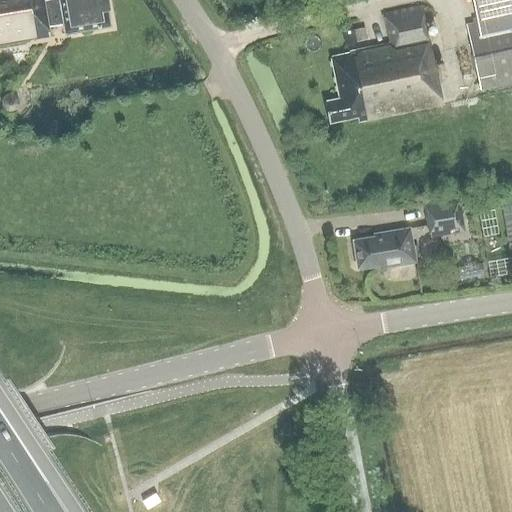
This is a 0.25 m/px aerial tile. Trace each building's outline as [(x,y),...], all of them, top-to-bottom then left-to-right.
[(0,0),(0,43),(49,37),(47,25),(63,22),(64,34),(109,27),(105,0),(47,0),(43,1),(43,0),(0,0)] [(511,83),(511,0),(472,0),(478,23),(466,26),(480,90),(511,83)] [(441,102),(420,4),(385,12),(392,43),(356,51),(357,54),(351,56),(351,52),(331,56),(340,97),(324,100),(329,122),(357,116),(358,120),(441,102)] [(347,45),(357,43),(355,33),(354,33),(353,31),(349,32),(350,34),(345,35),(347,45)] [(1,107),(7,111),(13,110),(18,105),(17,98),(11,94),(5,95),(1,100),(1,107)] [(431,233),(463,227),(458,198),(426,204),(431,233)] [(354,240),(355,241),(360,267),(379,264),(380,267),(416,260),(410,227),(374,233),(374,236),(354,240)]
